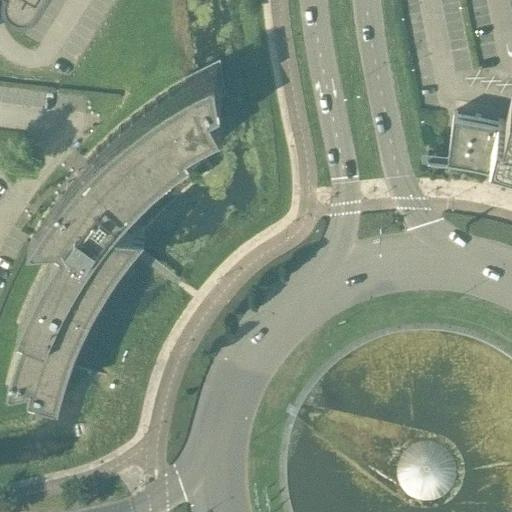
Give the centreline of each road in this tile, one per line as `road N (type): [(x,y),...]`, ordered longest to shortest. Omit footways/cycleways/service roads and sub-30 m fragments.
road 1 (secondary): [(313,0),(346,208),(316,294)]
road 2 (secondary): [(456,266),(399,180),(367,0)]
road 3 (primary): [(316,294),(263,339),(235,381),(214,459)]
road 4 (primary): [(456,266),(380,269),(316,294)]
